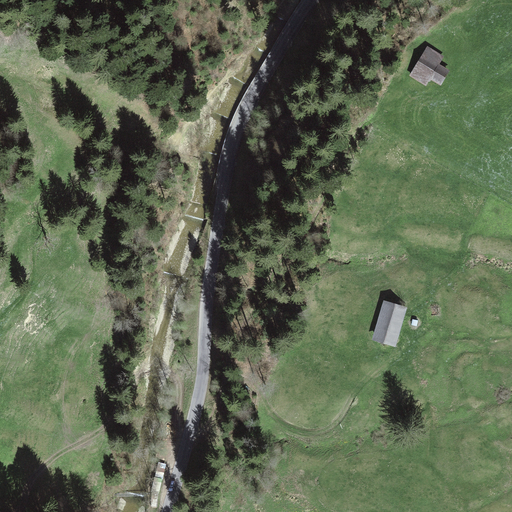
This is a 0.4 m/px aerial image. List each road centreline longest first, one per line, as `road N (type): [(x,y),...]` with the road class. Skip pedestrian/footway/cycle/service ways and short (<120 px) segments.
road 1 (unclassified): [(312,0),(232,145),(208,282),(201,384),(167,511)]
road 2 (track): [(205,319),(241,382),(296,429),(323,431),(379,366),(399,351),(410,353),(432,411),(435,495)]
